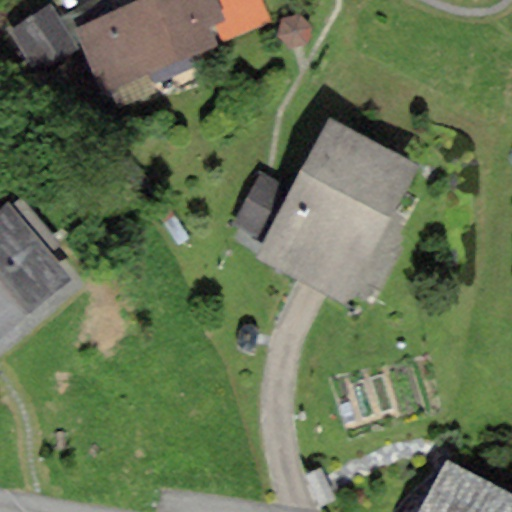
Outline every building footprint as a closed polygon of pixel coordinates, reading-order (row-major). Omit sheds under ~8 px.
[(268,20),(259,0),(138,0),(80,25),(107,88),(217,41),(210,26),(217,24),(223,39),(268,20)] [(428,168),(341,124),(269,264),(356,308),(428,168)] [(271,228),(293,182),(261,167),(239,212),(271,228)] [(0,348),(75,288),(13,213),(0,223),(0,348)] [(511,511),(511,489),(458,462),(431,511),(511,511)]
